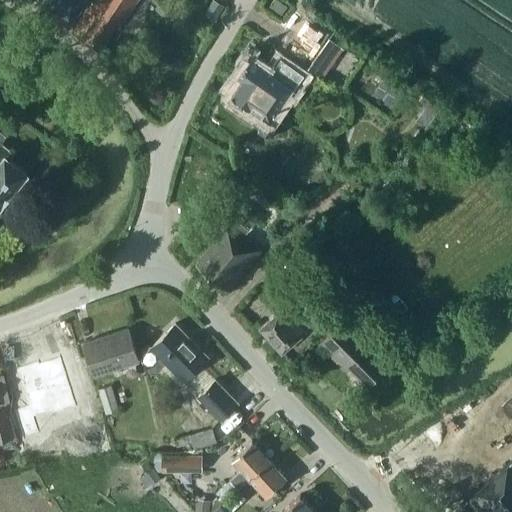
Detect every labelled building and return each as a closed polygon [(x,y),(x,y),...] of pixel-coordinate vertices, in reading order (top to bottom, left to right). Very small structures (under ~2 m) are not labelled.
[(85,3),(79,0),(45,0),(40,9),(69,28),(85,3)] [(138,0),(91,0),(88,6),(73,30),(101,50),(116,27),(119,29),(138,0)] [(274,0),(271,5),(282,13),(288,5),(281,0),(274,0)] [(310,69),(321,76),(341,46),(329,38),(310,69)] [(292,88),(294,89),(305,74),(282,58),(272,73),(251,58),(240,75),(245,78),(234,95),(251,107),(252,105),(271,119),(292,88)] [(0,206),(29,171),(7,154),(11,150),(2,143),(7,137),(0,131),(0,206)] [(260,218),(234,197),(224,210),(229,214),(218,229),(222,232),(197,264),(198,265),(199,265),(210,274),(209,275),(213,279),(214,278),(231,291),(263,251),(244,236),(249,231),(260,218)] [(324,315),(305,293),(291,305),(310,327),(324,315)] [(261,328),(283,352),(307,331),(285,307),(261,328)] [(364,332),(348,316),(320,344),(338,361),(339,360),(350,371),(353,368),(369,385),(393,361),(365,332),(364,332)] [(152,347),(185,380),(209,356),(176,323),(152,347)] [(140,360),(129,328),(85,342),(96,375),(140,360)] [(61,356),(39,363),(56,413),(78,406),(61,356)] [(39,363),(20,370),(37,420),(56,413),(39,363)] [(217,379),(200,396),(222,418),(239,401),(217,379)] [(120,409),(112,384),(99,389),(106,413),(120,409)] [(82,411),(95,440),(110,434),(97,404),(82,411)] [(0,440),(13,437),(6,408),(0,409),(0,440)] [(247,480),(271,458),(253,439),(233,458),(243,469),(231,480),(239,489),(240,489),(248,481),(247,480)] [(155,451),(150,462),(154,469),(156,472),(158,472),(163,472),(162,454),(163,454),(163,451),(155,451)] [(163,472),(203,471),(203,454),(163,454),(162,454),(163,472)] [(248,481),(240,489),(247,496),(259,485),(268,495),(288,477),(271,458),(247,480),(248,481)] [(148,460),(142,464),(143,466),(148,473),(154,469),(150,462),(148,460)] [(511,511),(511,460),(468,500),(478,511),(511,511)] [(231,480),(218,493),(226,501),(239,489),(231,480)] [(317,511),(301,494),(284,510),(282,511),(317,511)] [(210,511),(212,500),(198,498),(196,511),(210,511)]
